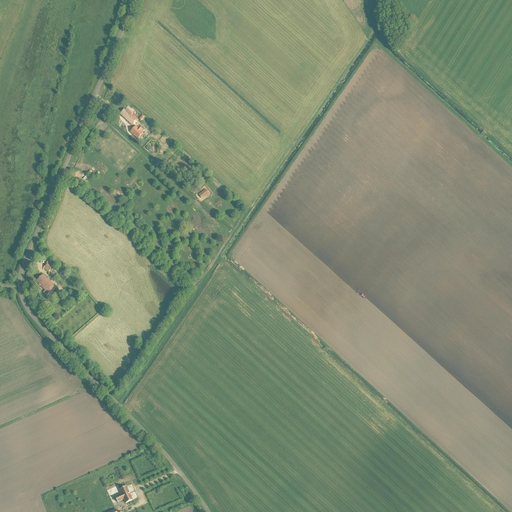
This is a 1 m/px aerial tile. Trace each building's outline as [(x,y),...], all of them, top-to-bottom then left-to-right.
[(124,110),(120,114),(132,126),(137,120),(132,115),(133,113),(134,114),(136,113),(132,109),(131,110),(128,108),(125,111),(124,110)] [(130,133),(138,140),(143,133),(141,131),(142,130),(139,127),(138,128),(136,126),(130,133)] [(206,190),(198,195),(201,199),(208,193),(206,190)] [(54,265),(50,262),(49,261),(44,269),(50,272),(50,271),(54,265)] [(43,275),(36,282),(50,295),(55,290),(52,288),(54,286),(43,275)] [(127,487),(120,491),(122,495),(116,498),(118,503),(124,500),(126,504),(133,501),(127,487)]
